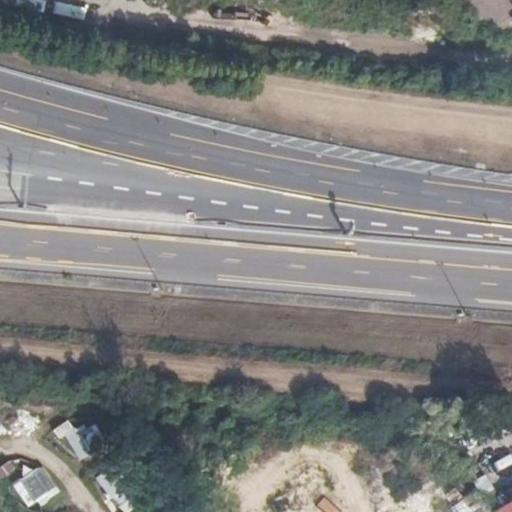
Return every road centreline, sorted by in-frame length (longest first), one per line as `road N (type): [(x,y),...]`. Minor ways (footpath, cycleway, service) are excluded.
road 1 (motorway): [(0,206),(511,277)]
road 2 (motorway): [(511,211),(0,141)]
road 3 (track): [(67,0),(511,65)]
